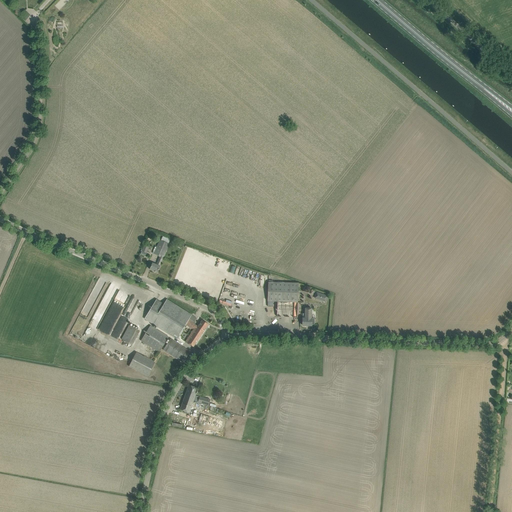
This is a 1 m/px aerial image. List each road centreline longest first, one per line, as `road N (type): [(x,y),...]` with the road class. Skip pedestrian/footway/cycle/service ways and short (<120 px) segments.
road 1 (unclassified): [(225,338),(488,344),(511,329)]
road 2 (unclassified): [(511,172),(310,0)]
road 3 (unclassified): [(225,338),(203,305),(0,220)]
road 4 (unclassified): [(0,195),(36,135),(34,25),(48,0)]
road 5 (unclassified): [(139,511),(169,401),(191,365),(225,338)]
road 6 (primary): [(511,112),(377,0)]
road 7 (track): [(501,340),(487,511)]
